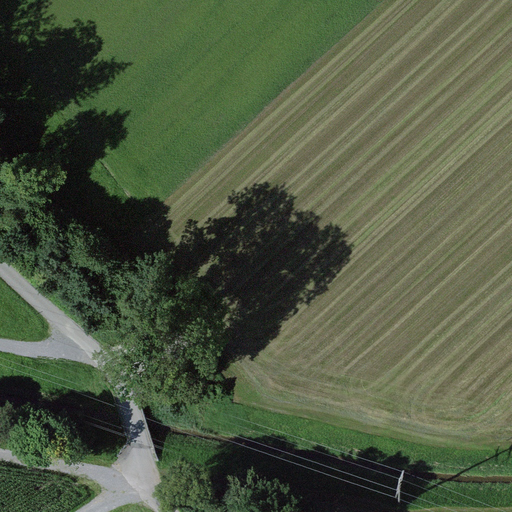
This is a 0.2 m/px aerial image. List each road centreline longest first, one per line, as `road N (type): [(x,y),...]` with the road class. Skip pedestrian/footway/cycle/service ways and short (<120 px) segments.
road 1 (unclassified): [(0,264),(96,351),(125,400),(142,481),(168,511)]
road 2 (track): [(0,454),(142,481)]
